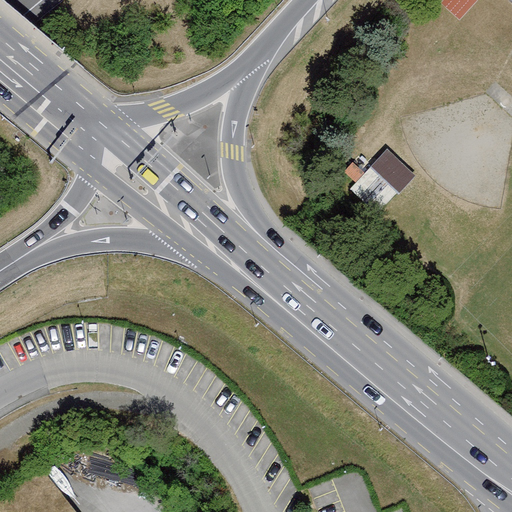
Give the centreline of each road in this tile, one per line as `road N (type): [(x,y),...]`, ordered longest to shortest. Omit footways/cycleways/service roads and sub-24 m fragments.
road 1 (residential): [(0,393),(71,363),(109,363),(172,386),(208,417),(262,511)]
road 2 (motorway): [(305,314),(239,186),(235,120),(253,57)]
road 3 (secondary): [(511,483),(305,314)]
road 4 (motorway): [(19,259),(123,239),(229,252)]
road 5 (secondary): [(229,252),(81,128)]
road 6 (motorway): [(81,128),(198,97),(253,57)]
road 7 (motorway): [(19,259),(82,191),(90,171),(81,128)]
